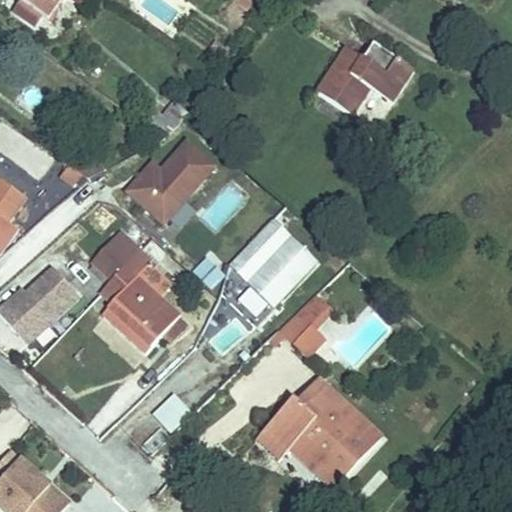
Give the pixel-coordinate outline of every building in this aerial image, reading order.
[(35,10),(22,0),(14,0),(10,6),(27,20),(35,10)] [(62,0),(22,0),(35,10),(47,19),(55,9),(62,0)] [(83,0),(62,0),(55,9),(74,23),(89,6),(83,0)] [(231,0),(251,15),(262,0),(231,0)] [(217,42),(207,56),(220,66),(230,52),(217,42)] [(341,63),(329,78),(319,90),(301,75),(272,109),(306,138),(329,111),(347,127),(376,93),(341,63)] [(319,90),(329,78),(311,63),(301,75),(319,90)] [(140,124),(157,97),(142,86),(133,99),(117,88),(108,99),(140,124)] [(21,138),(42,155),(51,151),(61,148),(44,136),(41,140),(27,129),(21,138)] [(164,234),(218,172),(184,142),(159,171),(151,164),(121,197),(164,234)] [(241,241),(204,286),(248,326),(287,282),(241,241)] [(61,289),(78,305),(92,319),(81,330),(72,339),(113,379),(153,338),(114,301),(125,290),(92,258),(61,289)] [(92,319),(78,305),(66,316),(81,330),(92,319)] [(294,306),(255,346),(266,356),(285,337),(291,342),(310,321),(294,306)] [(0,317),(0,340),(12,354),(24,343),(0,317)] [(285,337),(266,356),(280,369),(299,350),(291,342),(285,337)] [(170,434),(192,413),(173,393),(151,415),(170,434)] [(293,401),(275,422),(287,432),(304,411),(293,401)] [(287,432),(275,422),(266,414),(235,451),(264,476),(275,462),(297,480),(286,494),(305,510),(354,453),(321,425),(304,411),(287,432)] [(264,476),(235,451),(226,463),(254,487),(264,476)] [(64,511),(72,503),(19,462),(0,483),(0,511),(64,511)] [(275,462),(264,476),(286,494),(297,480),(275,462)] [(247,511),(284,511),(268,493),(247,510),(247,511)]
